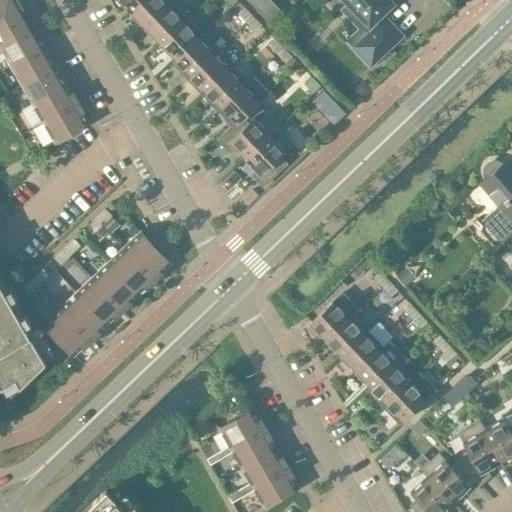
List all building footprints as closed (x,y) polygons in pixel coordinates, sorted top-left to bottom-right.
[(0,0),(0,23),(24,10),(18,0),(0,0)] [(119,0),(132,13),(144,0),(119,0)] [(144,0),(132,13),(146,28),(172,4),(167,0),(144,0)] [(365,29),(368,32),(353,46),(371,65),(403,35),(385,16),(383,18),(380,15),(394,2),(391,0),(344,0),(347,3),(340,9),(349,19),(356,13),(368,25),(365,29)] [(146,28),(161,44),(187,20),(172,4),(146,28)] [(246,22),(254,15),(245,6),(238,13),(246,22)] [(0,49),(1,49),(2,49),(0,46),(34,27),(24,10),(0,23),(0,49)] [(263,24),(254,15),(246,22),(256,31),(263,24)] [(173,61),(174,62),(202,35),(187,20),(161,44),(175,59),(173,61)] [(1,49),(10,65),(44,45),(34,27),(0,46),(2,49),(1,49)] [(174,62),(188,77),(216,51),(202,35),(174,62)] [(277,53),(284,46),(275,37),(268,44),(277,53)] [(10,65),(21,83),(55,64),(44,45),(10,65)] [(293,55),(284,46),(277,53),(285,62),(293,55)] [(188,77),(203,93),(231,66),(216,51),(188,77)] [(21,83),(32,102),(66,83),(55,64),(21,83)] [(203,93),(218,109),(246,82),(231,66),(203,93)] [(218,109),(232,124),(233,124),(243,115),(244,117),(270,92),(253,74),(246,82),(218,109)] [(37,110),(43,121),(78,101),(73,92),(72,93),(66,83),(32,102),(37,110)] [(78,101),(43,121),(54,141),(88,122),(82,111),(83,111),(78,101)] [(233,145),(245,157),(277,127),(260,109),(248,121),(244,117),(243,115),(233,124),(232,124),(218,138),(228,149),(233,145)] [(292,143),(277,127),(245,157),(257,170),(253,174),(263,185),(286,163),(279,155),(292,143)] [(502,164),(499,161),(497,160),(495,158),(493,158),(492,158),(490,158),(487,159),(486,159),(485,160),(484,161),(483,162),(482,164),(482,166),(481,167),(482,169),(482,171),(483,172),(484,174),(487,177),(480,182),(499,204),(481,220),(500,242),(511,232),(511,163),(508,159),(502,164)] [(95,217),(101,223),(110,214),(104,208),(95,217)] [(101,223),(95,217),(85,227),(92,233),(101,223)] [(124,247),(154,280),(162,273),(161,272),(170,263),(160,253),(163,250),(153,240),(150,243),(140,232),(124,247)] [(65,248),(71,254),(80,245),(74,239),(65,248)] [(124,247),(108,262),(138,294),(146,287),(154,280),(124,247)] [(71,254),(65,248),(55,258),(62,264),(71,254)] [(108,262),(92,277),(123,310),(130,303),(130,302),(138,294),(108,262)] [(404,264),(395,272),(404,283),(414,274),(404,264)] [(34,279),(40,286),(50,276),(44,270),(34,279)] [(382,286),(389,280),(381,271),(374,277),(382,286)] [(92,277),(77,292),(106,324),(114,316),(115,317),(123,310),(92,277)] [(40,286),(34,279),(25,289),(31,295),(40,286)] [(398,289),(389,280),(382,286),(391,296),(398,289)] [(0,380),(2,385),(15,378),(21,385),(47,360),(0,282),(0,380)] [(77,292),(61,307),(91,340),(99,333),(98,332),(106,324),(77,292)] [(310,323),(327,339),(353,314),(358,309),(342,292),(310,323)] [(412,318),(419,311),(411,302),(404,309),(412,318)] [(91,340),(61,307),(45,323),(74,354),(83,346),(84,347),(91,340)] [(428,321),(419,311),(412,318),(420,327),(428,321)] [(327,339),(342,355),(368,330),(353,314),(327,339)] [(342,355),(357,370),(383,345),(368,330),(342,355)] [(441,349),(448,343),(440,334),(434,340),(441,349)] [(457,353),(448,343),(441,349),(450,359),(457,353)] [(357,370),(371,385),(371,386),(398,361),(383,345),(357,370)] [(413,376),(398,361),(371,386),(371,385),(368,388),(383,404),(413,376)] [(418,373),(413,377),(413,376),(383,404),(400,422),(434,389),(418,373)] [(464,375),(443,396),(453,406),(477,383),(470,376),(464,375)] [(230,445),(218,452),(221,457),(222,456),(232,450),(230,447),(265,427),(261,419),(260,419),(254,409),(240,417),(238,413),(229,419),(231,422),(220,428),(230,445)] [(481,423),(480,423),(501,460),(511,453),(511,425),(507,426),(503,418),(484,429),(481,423)] [(419,419),(410,427),(418,435),(427,427),(419,419)] [(469,450),(458,460),(480,483),(491,473),(488,467),(501,460),(480,423),(460,434),(469,450)] [(232,450),(241,466),(275,446),(270,438),(271,437),(265,427),(230,447),(232,450)] [(250,482),(239,488),(243,494),(254,488),(252,484),(287,464),(283,458),(282,459),(275,446),(241,466),(250,482)] [(225,461),(222,456),(221,457),(218,452),(208,457),(214,468),(225,461)] [(397,465),(385,453),(376,462),(388,473),(397,465)] [(439,454),(423,469),(452,501),(465,489),(469,494),(480,483),(458,460),(451,467),(439,454)] [(252,484),(254,488),(264,505),(297,485),(292,475),(293,475),(287,464),(252,484)] [(440,511),(452,501),(423,469),(422,470),(427,476),(411,491),(418,498),(411,505),(417,511),(440,511)] [(246,499),(243,494),(239,488),(228,494),(234,505),(246,499)] [(128,511),(118,502),(106,489),(88,506),(91,511),(128,511)]
